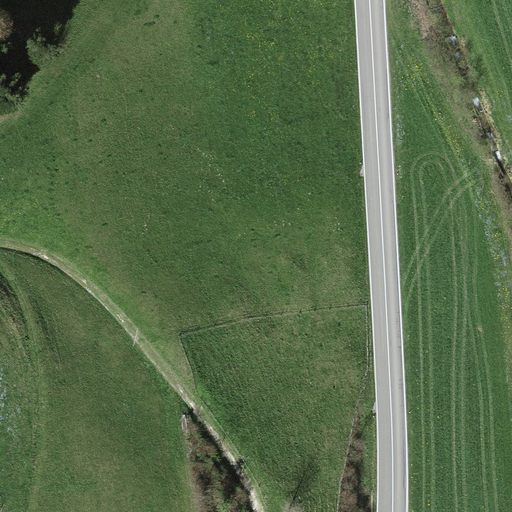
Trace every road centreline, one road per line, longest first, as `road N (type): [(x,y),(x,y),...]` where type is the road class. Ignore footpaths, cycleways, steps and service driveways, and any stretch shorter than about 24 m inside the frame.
road 1 (secondary): [(371,0),(394,511)]
road 2 (track): [(258,511),(216,430),(112,307),(60,263),(0,241)]
